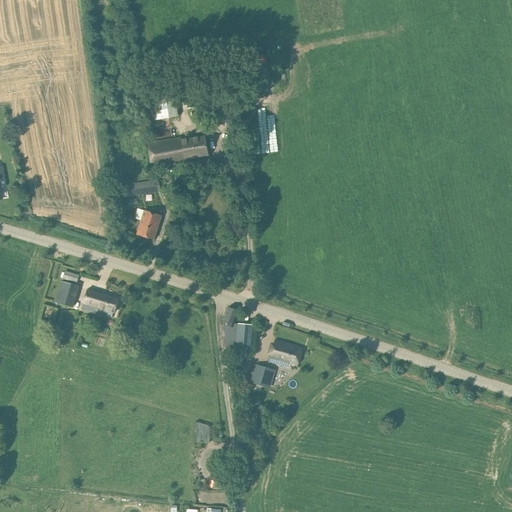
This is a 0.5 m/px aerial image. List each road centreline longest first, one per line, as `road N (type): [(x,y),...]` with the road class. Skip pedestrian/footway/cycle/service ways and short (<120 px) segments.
road 1 (tertiary): [(511,388),(223,297)]
road 2 (tertiary): [(223,297),(0,227)]
road 3 (unclassified): [(242,511),(216,328),(223,297)]
